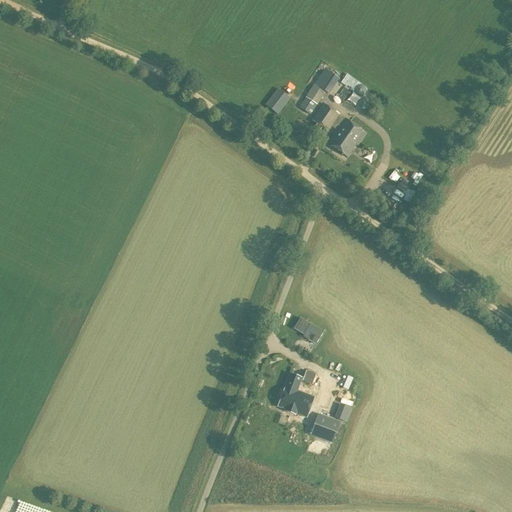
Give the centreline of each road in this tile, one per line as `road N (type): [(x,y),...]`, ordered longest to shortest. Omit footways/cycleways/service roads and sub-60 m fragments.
road 1 (track): [(0,1),(181,87),(511,322)]
road 2 (unclassified): [(199,511),(323,188)]
